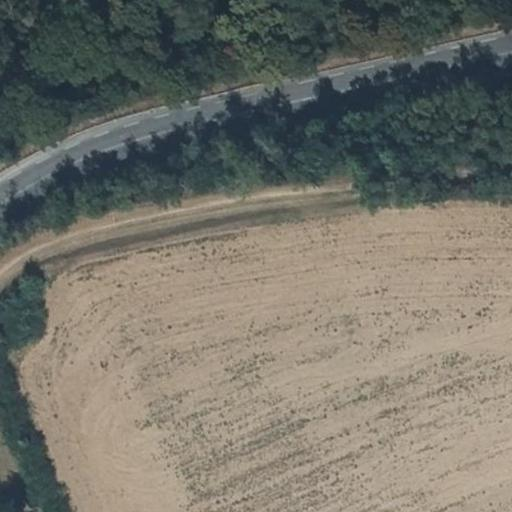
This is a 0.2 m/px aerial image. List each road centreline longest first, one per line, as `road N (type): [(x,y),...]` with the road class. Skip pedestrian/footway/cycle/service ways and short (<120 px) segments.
road 1 (secondary): [(0,205),(40,176),(164,129),(511,52)]
road 2 (track): [(511,168),(145,219),(51,244),(0,275)]
